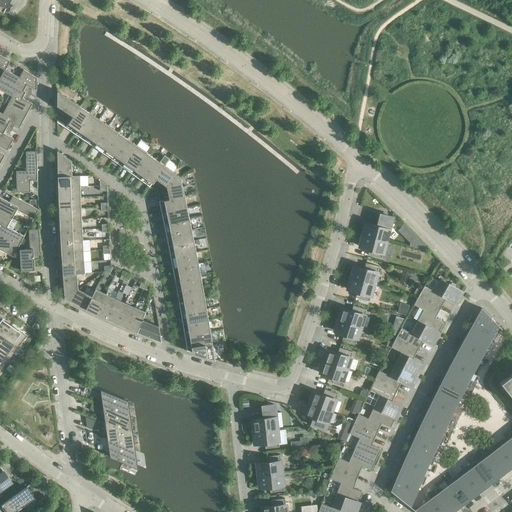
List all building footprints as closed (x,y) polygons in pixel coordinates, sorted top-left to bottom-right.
[(0,67),(4,70),(5,70),(10,61),(0,55),(0,67)] [(19,78),(5,70),(4,70),(0,78),(23,91),(26,85),(36,90),(37,78),(24,70),(19,78)] [(23,91),(0,78),(0,90),(12,96),(7,105),(26,115),(32,104),(22,98),(26,92),(23,91)] [(80,106),(57,91),(57,105),(58,107),(57,109),(57,122),(65,128),(73,116),(80,106)] [(0,123),(7,127),(10,122),(20,127),(26,115),(7,105),(3,114),(0,112),(0,123)] [(89,113),(80,106),(73,116),(65,128),(75,134),(89,113)] [(99,119),(89,113),(75,134),(84,141),(99,119)] [(108,126),(99,119),(84,141),(93,147),(108,126)] [(7,127),(0,123),(0,146),(7,150),(13,139),(3,133),(7,127)] [(118,132),(108,126),(93,147),(103,154),(118,132)] [(127,139),(118,132),(103,154),(112,160),(127,139)] [(136,145),(127,139),(112,160),(121,167),(136,145)] [(146,152),(136,145),(121,167),(131,173),(146,152)] [(57,155),(57,176),(71,176),(71,161),(60,153),(57,151),(57,155)] [(37,170),(36,152),(26,152),(26,171),(16,171),(16,192),(30,192),(30,181),(37,181),(37,170)] [(155,159),(146,152),(131,173),(140,180),(155,159)] [(164,166),(155,159),(140,180),(149,187),(156,178),(155,178),(164,166)] [(180,177),(164,166),(155,178),(156,178),(166,186),(180,177)] [(80,186),(79,175),(71,176),(57,176),(58,187),(80,186)] [(184,196),(180,177),(166,186),(169,199),(184,196)] [(80,197),(80,186),(58,187),(58,198),(80,197)] [(0,197),(0,212),(12,219),(16,210),(33,219),(38,210),(13,196),(9,202),(0,197)] [(187,207),(184,196),(169,199),(159,201),(161,213),(187,207)] [(81,208),(80,197),(58,198),(59,209),(81,208)] [(189,218),(187,207),(161,213),(163,224),(189,218)] [(81,219),(81,208),(59,209),(59,220),(81,219)] [(12,219),(0,212),(0,234),(19,245),(24,236),(7,227),(12,219)] [(366,223),(363,235),(386,241),(392,217),(380,214),(377,226),(366,223)] [(191,230),(189,218),(163,224),(166,235),(191,230)] [(82,230),(81,219),(59,220),(60,231),(82,230)] [(404,224),(398,230),(411,242),(417,236),(404,224)] [(40,240),(39,229),(29,230),(30,249),(20,250),(21,271),(34,270),(34,259),(41,258),(40,240)] [(82,240),(82,230),(60,231),(60,242),(82,240)] [(193,241),(191,230),(166,235),(168,246),(193,241)] [(19,245),(0,234),(0,249),(13,257),(19,245)] [(386,241),(363,235),(360,246),(369,249),(368,255),(381,258),(386,241)] [(83,251),(82,240),(60,242),(61,253),(83,251)] [(196,252),(193,241),(168,246),(170,257),(196,252)] [(84,262),(83,251),(61,253),(62,264),(84,262)] [(198,264),(196,252),(170,257),(172,268),(198,264)] [(84,273),(84,262),(62,264),(62,274),(76,273),(76,274),(84,273)] [(366,263),(364,267),(364,269),(354,266),(351,277),(374,284),(379,267),(366,263)] [(200,275),(198,264),(172,268),(174,280),(200,275)] [(76,273),(62,274),(64,298),(78,289),(76,274),(76,273)] [(202,286),(200,275),(174,280),(176,291),(202,286)] [(374,284),(351,277),(348,289),(357,292),(355,297),(369,301),(374,284)] [(434,291),(424,286),(419,295),(441,308),(447,297),(455,302),(461,292),(441,280),(434,291)] [(204,297),(202,286),(176,291),(178,302),(204,297)] [(92,297),(92,296),(78,289),(64,298),(86,309),(92,297)] [(95,289),(92,296),(92,297),(86,309),(96,314),(105,294),(95,289)] [(9,300),(0,294),(0,305),(3,308),(9,300)] [(115,299),(105,294),(96,314),(106,319),(115,299)] [(441,308),(419,295),(414,305),(423,310),(417,322),(438,333),(444,323),(435,318),(441,308)] [(206,309),(204,297),(178,302),(180,313),(206,309)] [(125,303),(115,299),(106,319),(116,323),(125,303)] [(135,307),(125,303),(116,323),(126,328),(135,307)] [(353,305),(352,310),(351,311),(342,308),(338,319),(361,327),(366,310),(353,305)] [(400,306),(398,313),(406,315),(408,309),(400,306)] [(145,312),(135,307),(126,328),(136,332),(142,319),(145,312)] [(208,320),(206,309),(180,313),(182,324),(208,320)] [(498,325),(483,309),(473,325),(493,336),(498,325)] [(0,341),(11,326),(0,317),(0,341)] [(142,319),(136,332),(158,340),(161,341),(160,338),(158,326),(142,319)] [(361,327),(338,319),(334,331),(344,334),(342,340),(355,344),(361,327)] [(210,331),(208,320),(182,324),(184,336),(210,331)] [(438,333),(417,322),(411,333),(401,328),(396,337),(418,349),(424,339),(432,344),(438,333)] [(493,336),(473,325),(468,334),(487,345),(493,336)] [(26,336),(11,326),(0,341),(0,347),(12,356),(26,336)] [(212,343),(210,331),(184,336),(186,347),(212,343)] [(487,345),(468,334),(463,344),(482,354),(487,345)] [(418,349),(396,337),(391,347),(401,352),(395,364),(416,375),(422,364),(413,360),(418,349)] [(215,360),(212,343),(186,347),(187,351),(215,360)] [(482,354),(463,344),(458,353),(477,364),(482,354)] [(0,372),(12,356),(0,347),(0,372)] [(339,347),(338,352),(337,353),(328,350),(324,361),(347,369),(353,352),(339,347)] [(477,364),(458,353),(453,363),(472,373),(477,364)] [(375,358),(373,364),(379,366),(381,360),(375,358)] [(347,369),(324,361),(320,372),(330,376),(328,381),(341,386),(347,369)] [(472,373),(453,363),(447,373),(467,383),(472,373)] [(416,375),(395,364),(389,376),(379,371),(374,380),(396,391),(402,381),(411,385),(416,375)] [(511,372),(500,382),(511,396),(511,372)] [(467,383),(447,373),(442,382),(462,392),(467,383)] [(396,391),(374,380),(369,390),(379,395),(374,407),(395,417),(401,406),(391,402),(396,391)] [(462,392),(442,382),(438,392),(457,402),(462,392)] [(103,406),(103,407),(131,418),(130,415),(129,408),(123,406),(125,400),(123,399),(123,398),(100,389),(101,393),(102,399),(106,401),(104,406),(103,406)] [(325,389),(323,393),(323,395),(313,391),(309,402),(331,411),(338,394),(325,389)] [(457,402),(438,392),(433,402),(452,411),(457,402)] [(331,411),(309,402),(305,414),(314,417),(311,424),(325,429),(331,411)] [(452,411),(433,402),(428,411),(448,421),(452,411)] [(264,418),(252,420),(253,432),(277,429),(277,427),(283,426),(281,412),(275,413),(274,405),(262,406),(264,418)] [(131,418),(103,407),(103,410),(104,416),(108,417),(106,423),(105,422),(105,423),(133,434),(132,431),(131,425),(125,422),(127,417),(131,418)] [(395,417),(374,407),(368,419),(358,414),(354,424),(376,434),(381,423),(390,428),(395,417)] [(448,421),(428,411),(423,421),(443,431),(448,421)] [(443,431),(423,421),(419,431),(439,440),(443,431)] [(133,434),(105,423),(105,426),(106,426),(106,432),(110,434),(108,439),(107,439),(135,451),(135,447),(134,441),(128,439),(130,434),(133,435),(133,434)] [(376,434),(354,424),(349,433),(359,438),(354,450),(376,460),(381,449),(372,445),(376,434)] [(277,429),(253,432),(254,443),(264,442),(265,444),(265,448),(279,447),(279,444),(287,443),(285,429),(277,430),(277,429)] [(439,440),(419,431),(414,441),(434,450),(439,440)] [(339,433),(337,439),(344,442),(347,436),(339,433)] [(135,451),(107,439),(108,443),(109,449),(113,450),(111,456),(110,455),(110,457),(138,468),(137,464),(136,458),(130,455),(132,450),(135,451)] [(434,450),(414,441),(410,451),(430,460),(434,450)] [(511,446),(508,441),(499,447),(511,463),(511,446)] [(511,464),(511,463),(499,447),(491,454),(504,471),(511,464)] [(376,460),(354,450),(349,462),(338,458),(334,468),(357,477),(362,467),(371,471),(376,460)] [(430,460),(410,451),(405,461),(425,470),(430,460)] [(504,471),(491,454),(482,460),(495,478),(504,471)] [(266,456),(266,461),(267,462),(257,463),(258,475),(282,473),(280,455),(266,456)] [(495,478),(482,460),(474,467),(487,484),(495,478)] [(425,470),(405,461),(401,471),(421,480),(425,470)] [(0,466),(0,490),(11,482),(0,467),(0,466)] [(487,484),(474,467),(465,473),(478,491),(487,484)] [(357,477),(334,468),(330,479),(340,482),(336,495),(359,503),(363,492),(353,488),(357,477)] [(421,480),(401,471),(396,481),(407,485),(417,489),(421,480)] [(284,491),(282,473),(258,475),(259,487),(269,486),(270,492),(284,491)] [(478,491),(465,473),(456,480),(470,497),(478,491)] [(470,497),(456,480),(448,486),(461,504),(470,497)] [(407,485),(396,481),(392,492),(401,499),(405,503),(410,506),(417,489),(407,485)] [(9,499),(0,505),(0,510),(1,511),(14,511),(28,503),(33,499),(26,489),(31,485),(30,484),(10,498),(8,496),(7,497),(9,499)] [(461,504),(448,486),(439,493),(452,510),(461,504)] [(449,511),(452,510),(439,493),(430,499),(437,508),(440,511),(449,511)] [(355,511),(359,503),(336,495),(332,507),(321,504),(318,511),(344,511),(345,511),(348,511),(355,511)] [(271,500),(271,505),(272,506),(262,507),(262,511),(286,511),(285,498),(271,500)] [(440,511),(437,508),(430,499),(415,510),(417,511),(440,511)]
